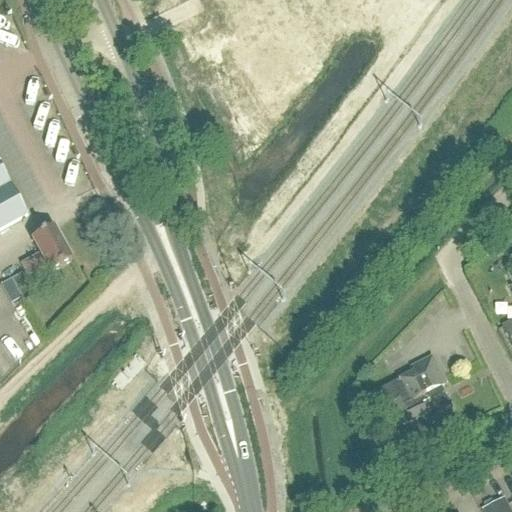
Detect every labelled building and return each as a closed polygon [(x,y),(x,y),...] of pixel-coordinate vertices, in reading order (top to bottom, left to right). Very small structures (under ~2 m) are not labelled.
[(0,234),(28,219),(0,169),(0,234)] [(54,232),(32,244),(40,259),(22,269),(29,280),(47,270),(51,277),(73,265),(54,232)] [(34,298),(22,276),(12,282),(24,304),(34,298)] [(511,350),(511,326),(503,332),(511,350)] [(435,419),(451,411),(440,388),(445,386),(432,360),(411,371),(414,376),(379,394),(387,410),(392,407),(403,428),(432,413),(435,419)] [(508,511),(504,502),(484,511),(508,511)]
